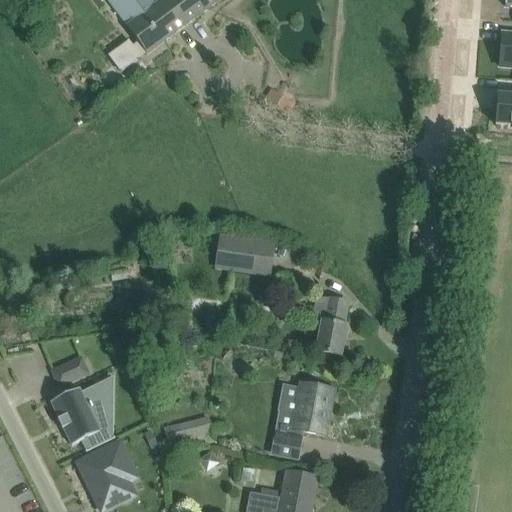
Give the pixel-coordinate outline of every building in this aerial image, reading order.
[(186,25),(167,0),(162,0),(161,1),(160,0),(107,0),(127,28),(146,55),(186,25)] [(167,0),(186,25),(219,0),(167,0)] [(511,36),(503,36),(500,69),(511,69),(511,36)] [(271,91),(263,105),(288,118),(295,104),(271,91)] [(511,97),(498,96),(495,127),(511,128),(511,97)] [(221,237),(217,263),(270,271),(274,245),(221,237)] [(347,304),(314,298),(310,321),(322,323),(317,353),(340,358),(346,327),(343,327),(347,304)] [(80,360),(52,373),(59,387),(87,374),(80,360)] [(284,387),(273,445),(300,450),(303,434),(325,438),(334,392),(301,386),(300,390),(284,387)] [(79,391),(51,404),(59,421),(58,422),(62,431),(63,430),(72,447),(82,442),(87,451),(85,452),(86,454),(115,440),(114,438),(112,439),(98,391),(83,399),(79,391)] [(209,420),(163,432),(167,443),(181,440),(182,443),(190,441),(191,445),(201,442),(203,450),(217,446),(209,420)] [(150,432),(143,435),(151,451),(158,448),(150,432)] [(77,464),(101,511),(108,511),(140,496),(133,483),(140,479),(121,441),(77,464)] [(207,472),(217,465),(211,456),(201,463),(207,472)] [(240,483),(254,485),(256,472),(242,469),(240,483)] [(281,501),(250,495),(247,511),(253,511),(311,511),(318,480),(286,474),(281,501)]
